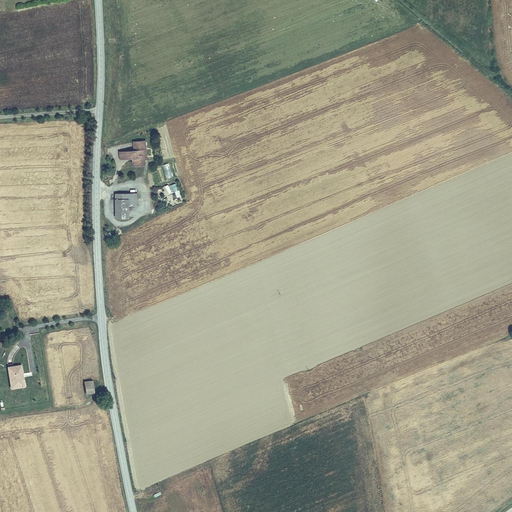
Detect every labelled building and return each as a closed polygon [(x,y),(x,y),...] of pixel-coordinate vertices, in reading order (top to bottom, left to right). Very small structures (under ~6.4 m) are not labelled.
[(135,143),(136,151),(121,153),(122,161),(136,160),(137,168),(146,167),(145,152),(147,151),(146,142),(135,143)] [(163,165),(166,179),(172,178),(169,163),(163,165)] [(117,220),(130,220),(130,208),(139,208),(138,194),(116,195),(117,220)] [(9,369),(12,387),(20,386),(19,377),(20,377),(19,368),(14,368),(9,369)] [(93,383),(83,384),(85,396),(95,394),(93,383)]
